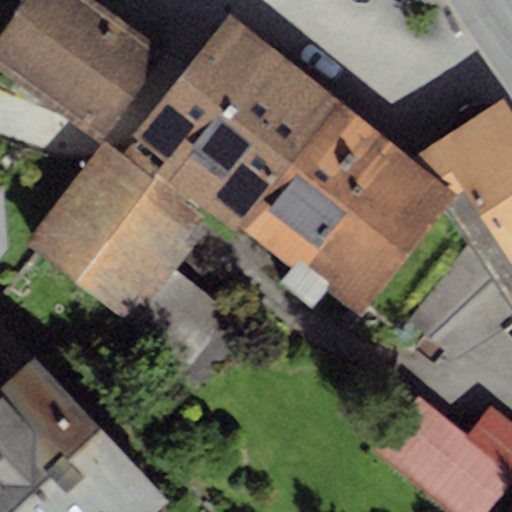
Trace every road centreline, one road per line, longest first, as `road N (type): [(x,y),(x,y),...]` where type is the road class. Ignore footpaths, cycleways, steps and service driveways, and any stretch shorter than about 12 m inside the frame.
road 1 (residential): [(0,112),(80,134),(111,127),(137,110),(232,0)]
road 2 (residential): [(264,0),(393,82),(450,85),(511,49)]
